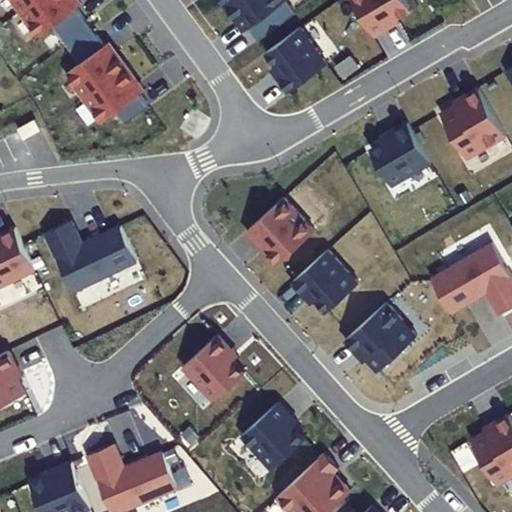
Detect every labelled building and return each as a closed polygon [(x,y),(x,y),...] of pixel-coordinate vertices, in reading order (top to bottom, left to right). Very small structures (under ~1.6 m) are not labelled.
[(10,0),(39,39),(54,28),(67,47),(92,30),(69,0),(10,0)] [(220,0),(236,21),(241,18),(258,42),(282,25),(273,12),(288,2),(286,0),(220,0)] [(387,26),(413,11),(406,0),(352,0),(376,38),(389,30),(387,26)] [(114,61),(92,30),(67,47),(82,66),(67,77),(102,125),(117,114),(126,126),(150,109),(132,85),(136,82),(119,57),(114,61)] [(302,30),(268,54),(286,78),(281,82),(290,95),(329,66),(302,30)] [(457,107),(442,116),(468,160),(508,137),(480,89),(455,104),(457,107)] [(399,137),(373,153),(394,189),(434,165),(409,124),(396,132),(399,137)] [(248,234),(278,268),(316,234),(285,200),(248,234)] [(122,227),(84,245),(73,222),(47,235),(69,281),(133,251),(122,227)] [(4,241),(0,242),(0,289),(37,272),(16,229),(2,236),(4,241)] [(511,274),(494,244),(433,280),(453,314),(489,293),(502,315),(511,309),(511,274)] [(308,292),(327,315),(359,288),(329,253),(293,284),(303,296),(308,292)] [(387,304),(346,342),(366,363),(369,361),(380,373),(418,338),(387,304)] [(215,403),(246,374),(226,352),(230,348),(220,337),(184,369),(215,403)] [(0,409),(28,396),(15,368),(18,366),(12,353),(0,357),(0,409)] [(244,437),(273,470),(307,439),(297,427),(300,425),(281,403),(244,437)] [(488,432),(474,441),(500,486),(511,478),(511,416),(511,414),(487,429),(488,432)] [(117,446),(90,458),(113,511),(128,511),(181,490),(166,454),(127,470),(117,446)] [(293,486),(316,511),(331,511),(355,491),(345,479),(348,476),(328,454),(293,486)] [(61,475),(34,486),(44,511),(84,511),(93,509),(74,464),(60,470),(61,475)]
